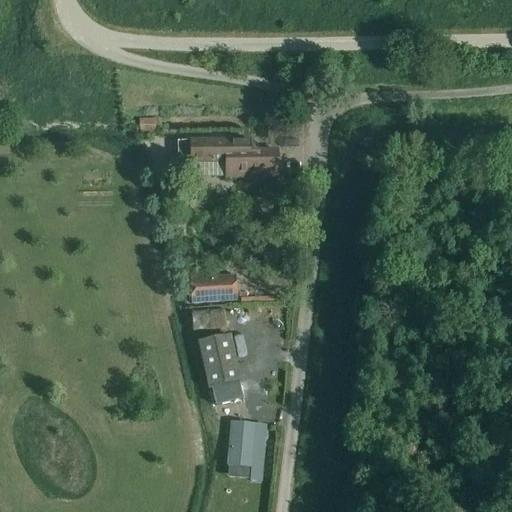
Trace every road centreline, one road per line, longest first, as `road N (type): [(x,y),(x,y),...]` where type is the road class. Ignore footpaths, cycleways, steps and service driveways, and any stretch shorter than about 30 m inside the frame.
road 1 (unclassified): [(112,51),(511,41)]
road 2 (unclassified): [(326,120),(284,511)]
road 3 (unclassified): [(326,120),(289,96),(112,51)]
road 4 (unclassified): [(511,88),(345,108),(326,120)]
